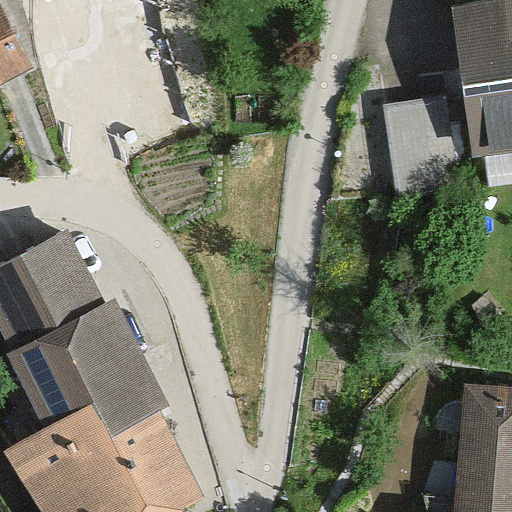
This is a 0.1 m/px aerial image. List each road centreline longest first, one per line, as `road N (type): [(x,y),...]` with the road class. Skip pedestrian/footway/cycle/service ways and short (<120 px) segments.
road 1 (residential): [(255,511),(296,326),(312,139),(346,0)]
road 2 (residential): [(0,192),(132,228),(184,297),(221,397),(246,511)]
